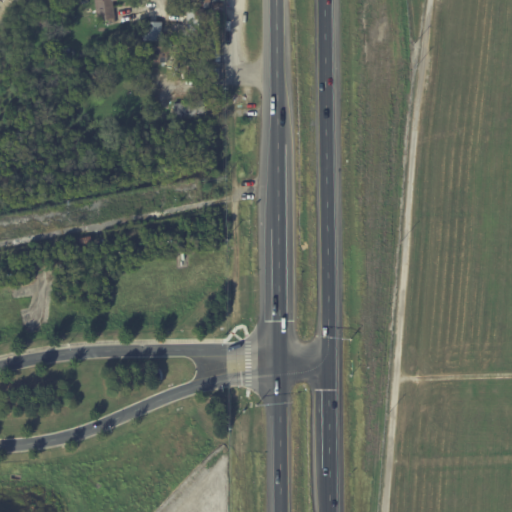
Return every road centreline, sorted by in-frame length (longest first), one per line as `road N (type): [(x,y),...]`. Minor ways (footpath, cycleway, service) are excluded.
road 1 (trunk): [(325,511),(323,0)]
road 2 (trunk): [(275,0),(279,358)]
road 3 (tertiary): [(279,358),(242,350),(102,351),(0,365)]
road 4 (tertiary): [(0,445),(82,433),(194,387)]
road 5 (trunk): [(279,358),(279,511)]
